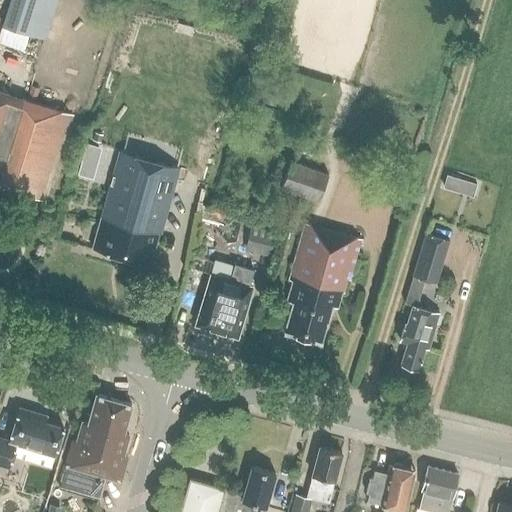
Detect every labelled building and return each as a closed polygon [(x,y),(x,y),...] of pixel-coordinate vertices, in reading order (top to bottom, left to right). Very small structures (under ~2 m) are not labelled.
[(28,34),(1,25),(0,29),(0,43),(23,50),(28,34)] [(261,74),(254,97),(280,106),(287,83),(261,74)] [(37,99),(40,89),(31,87),(29,96),(37,99)] [(0,187),(44,201),(71,115),(0,91),(0,187)] [(99,144),(102,135),(94,133),(91,142),(99,144)] [(119,152),(92,249),(147,264),(152,248),(154,249),(158,233),(160,233),(179,168),(119,152)] [(290,161),(281,189),(319,201),(328,173),(290,161)] [(453,190),(457,178),(447,175),(443,187),(453,190)] [(361,239),(333,231),(305,223),(289,280),(292,281),(286,301),(292,303),(284,331),(302,336),(320,342),(326,322),(327,322),(332,306),(337,308),(342,292),(343,293),(347,279),(349,280),(361,239)] [(253,224),(245,250),(271,257),(278,231),(253,224)] [(437,282),(450,241),(426,234),(424,233),(412,276),(437,283),(437,282)] [(173,249),(175,240),(164,237),(162,246),(173,249)] [(210,275),(195,325),(237,338),(252,287),(256,272),(234,265),(230,281),(210,275)] [(433,328),(434,325),(437,326),(439,324),(441,317),(440,315),(438,314),(438,313),(413,305),(408,321),(407,324),(405,323),(399,341),(407,343),(401,365),(418,370),(424,348),(428,350),(434,329),(433,328)] [(72,441),(65,465),(120,481),(127,457),(123,456),(129,436),(123,434),(131,405),(96,395),(88,424),(82,422),(76,442),(72,441)] [(51,467),(54,456),(63,427),(34,419),(36,413),(19,408),(9,441),(0,438),(0,464),(9,468),(13,456),(51,467)] [(319,447),(306,497),(313,499),(328,503),(341,453),(319,447)] [(393,508),(391,511),(404,511),(405,511),(415,470),(389,465),(387,474),(374,471),(372,479),(369,478),(366,494),(369,494),(367,502),(393,508)] [(244,503),(241,511),(262,511),(264,507),(265,507),(275,474),(251,467),(243,495),(244,495),(242,502),(244,503)] [(448,511),(458,474),(427,467),(421,490),(423,490),(417,511),(448,511)] [(241,511),(244,503),(242,502),(244,495),(243,495),(224,489),(189,479),(181,506),(175,504),(172,511),(241,511)] [(296,494),(291,511),(309,511),(313,499),(306,497),(296,494)] [(511,511),(511,505),(498,502),(496,511),(511,511)]
